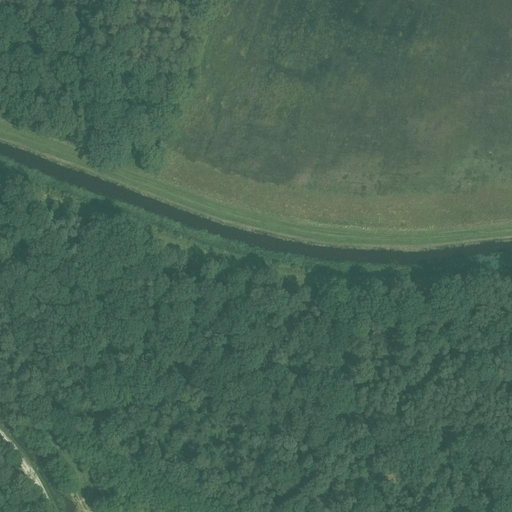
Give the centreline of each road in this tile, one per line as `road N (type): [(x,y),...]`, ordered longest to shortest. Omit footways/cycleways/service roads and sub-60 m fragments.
road 1 (track): [(0,120),(264,216),(353,231),(511,229)]
road 2 (track): [(0,187),(254,273),(357,288),(511,284)]
